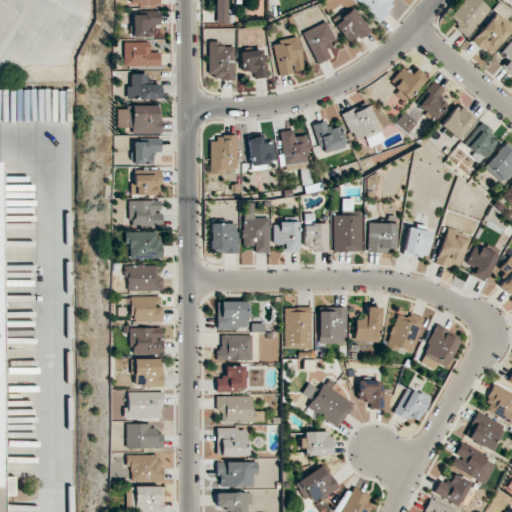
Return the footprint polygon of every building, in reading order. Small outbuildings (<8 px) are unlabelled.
[(215,0),(216,23),(228,23),(227,0),(215,0)] [(355,0),(378,20),(395,0),(355,0)] [(458,25),(455,28),(465,37),(490,8),(480,0),(461,0),(448,16),(458,25)] [(369,31),(353,8),(333,23),(346,41),(355,35),(358,39),(369,31)] [(129,13),(130,37),(149,37),(149,26),(158,26),(158,13),(129,13)] [(488,55),(511,28),(495,13),(471,39),(488,55)] [(325,48),(335,43),(324,21),(301,32),(316,64),(329,58),(325,48)] [(511,75),(511,37),(498,53),(506,60),(501,66),(511,75)] [(303,70),(296,38),(270,43),(277,76),(292,73),(292,72),(303,70)] [(206,78),(232,78),(233,46),(218,46),(219,41),(206,41),(206,78)] [(146,42),(120,42),(120,66),(157,66),(157,52),(147,52),(146,42)] [(238,52),(240,72),(252,70),(252,79),(266,77),(262,48),(238,52)] [(410,73),(401,67),(389,86),(409,100),(425,76),(414,68),(410,73)] [(124,98),(158,99),(158,85),(144,84),(144,74),(125,73),(124,98)] [(415,104),(434,120),(446,105),(436,96),(442,89),(434,82),(415,104)] [(341,114),(353,139),(364,135),(369,147),(384,140),(366,102),(341,114)] [(458,140),(475,119),(456,104),(439,125),(458,140)] [(158,133),(158,105),(121,106),(121,128),(128,128),(129,134),(158,133)] [(312,124),(321,154),(344,147),(338,125),(326,128),(324,121),(312,124)] [(496,141),(489,137),(493,132),(480,122),(462,145),(481,160),(496,141)] [(283,167),(308,163),(304,135),(293,136),(292,130),(278,132),(283,167)] [(274,160),(272,141),(262,142),(261,136),(246,138),(250,171),(266,169),(266,161),(274,160)] [(208,137),(209,171),(236,171),(236,137),(208,137)] [(150,164),(150,151),(158,151),(158,138),(143,138),(143,141),(129,142),(130,164),(150,164)] [(511,174),(511,148),(504,142),(482,166),(503,185),(511,174)] [(128,195),(153,194),(153,185),(158,185),(158,171),(127,171),(128,195)] [(511,182),(502,197),(511,203),(511,182)] [(125,226),(158,227),(159,201),(126,200),(125,226)] [(267,217),(252,217),(252,203),(241,203),(242,246),(253,245),(253,252),(267,252),(267,217)] [(360,214),(331,215),(332,252),(361,251),(360,214)] [(297,223),(272,222),(272,244),(280,244),(280,252),(296,252),(297,223)] [(366,251),(394,252),(395,223),(367,222),(366,251)] [(236,253),(235,223),(208,223),(209,253),(236,253)] [(425,256),(429,232),(406,227),(402,251),(425,256)] [(456,271),(469,235),(446,227),(433,262),(456,271)] [(157,258),(157,232),(121,232),(121,242),(126,242),(126,258),(157,258)] [(465,263),(473,267),(470,275),(483,281),(496,255),(473,244),(465,263)] [(511,288),(511,259),(508,256),(497,269),(504,275),(496,284),(507,294),(511,288)] [(159,276),(154,276),(154,265),(122,265),(122,290),(159,291),(159,276)] [(159,321),(159,306),(157,306),(157,296),(127,296),(128,322),(159,321)] [(247,301),(215,302),(215,329),(247,328),(247,301)] [(353,341),(378,342),(379,307),(364,306),(363,320),(354,320),(353,341)] [(282,307),(283,348),(310,348),(310,307),(282,307)] [(317,311),(318,344),(346,343),(345,307),(331,307),(331,311),(317,311)] [(422,317),(408,313),(407,318),(396,314),(385,345),(409,354),(422,317)] [(160,353),(160,327),(126,328),(126,353),(160,353)] [(250,335),(217,335),(217,360),(250,360),(250,335)] [(159,386),(160,359),(129,358),(129,386),(159,386)] [(214,392),(244,391),(243,366),(223,366),(224,377),(214,377),(214,392)] [(381,381),(357,380),(356,399),(368,399),(368,408),(381,409),(381,381)] [(306,407),(336,427),(352,403),(322,383),(318,390),(307,383),(300,393),(310,400),(306,407)] [(511,423),(511,394),(492,386),(482,411),(511,423)] [(427,397),(404,387),(393,413),(416,422),(427,397)] [(120,418),(159,418),(159,392),(124,391),(123,408),(120,408),(120,418)] [(466,439),(491,452),(505,426),(476,412),(470,422),(474,424),(466,439)] [(122,448),(160,448),(160,434),(153,434),(153,424),(122,425),(122,448)] [(215,456),(249,455),(248,439),(245,439),(244,428),(215,428),(215,456)] [(304,456),(330,455),(330,431),(300,432),(300,447),(304,447),(304,456)] [(459,443),(448,465),(483,484),(495,462),(459,443)] [(159,480),(159,454),(121,455),(121,466),(126,466),(126,481),(159,480)] [(218,486),(252,487),(252,475),(256,475),(256,462),(215,461),(215,474),(218,474),(218,486)] [(309,505),(337,486),(322,464),(295,482),(309,505)] [(432,494),(458,505),(468,482),(451,474),(448,483),(438,479),(432,494)] [(14,476),(2,477),(2,496),(14,496),(14,476)] [(368,496),(345,487),(334,511),(366,511),(369,505),(365,503),(368,496)] [(227,511),(245,511),(246,505),(250,504),(250,492),(215,493),(215,507),(227,507),(227,511)] [(424,511),(457,511),(430,499),(424,511)]
